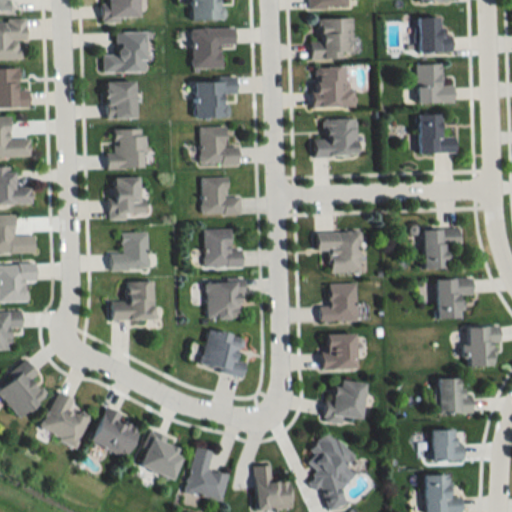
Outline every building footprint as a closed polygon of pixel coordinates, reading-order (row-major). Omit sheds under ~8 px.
[(99,21),(135,21),(135,0),(103,0),(103,3),(99,2),(99,21)] [(187,0),(188,21),(221,20),(221,0),(187,0)] [(306,0),(306,9),(344,8),(343,0),(306,0)] [(438,17),(415,17),(415,53),(449,52),(449,32),(438,32),(438,17)] [(350,19),(317,19),(317,41),(308,41),(308,59),(350,59),(350,19)] [(0,21),(0,60),(23,60),(23,21),(0,21)] [(219,69),(218,46),(233,46),(232,28),(189,29),(190,70),(219,69)] [(99,55),(100,72),(143,72),(143,32),(112,32),(113,55),(99,55)] [(414,103),(451,103),(451,85),(439,85),(439,64),(414,64),(414,103)] [(350,108),(350,67),(310,67),(310,109),(350,108)] [(25,90),(15,90),(15,69),(0,69),(0,109),(25,109),(25,90)] [(192,118),(224,118),(224,95),(233,95),(233,80),(192,80),(192,118)] [(103,82),(103,119),(132,119),(132,82),(103,82)] [(415,115),(415,154),(453,153),(453,137),(438,137),(438,115),(415,115)] [(0,117),(0,157),(28,158),(27,139),(7,139),(7,117),(0,117)] [(311,158),(355,157),(354,119),(320,120),(321,139),(311,139),(311,158)] [(236,147),(223,147),(223,127),(196,127),(196,167),(236,167),(236,147)] [(110,129),(110,152),(103,152),(103,169),(141,169),(141,129),(110,129)] [(0,205),(30,205),(29,188),(11,188),(11,167),(0,167),(0,205)] [(108,178),(108,217),(140,217),(139,177),(108,178)] [(225,178),(198,178),(198,213),(237,213),(237,196),(225,196),(225,178)] [(11,234),(11,214),(0,213),(0,252),(31,252),(30,234),(11,234)] [(456,228),(419,228),(420,268),(445,268),(445,245),(457,245),(456,228)] [(239,249),(228,249),(228,229),(200,229),(200,267),(239,267),(239,249)] [(107,251),(107,269),(144,269),(144,231),(117,231),(117,251),(107,251)] [(313,231),(313,250),(326,250),(327,273),(358,272),(357,231),(313,231)] [(0,263),(0,301),(22,301),(22,280),(32,280),(31,263),(0,263)] [(433,278),(434,318),(458,317),(457,295),(469,295),(469,277),(433,278)] [(149,279),(123,280),(123,300),(107,300),(108,320),(150,319),(149,279)] [(203,318),(239,318),(239,282),(203,282),(203,318)] [(352,282),(325,282),(325,305),(316,305),(316,321),(352,321),(352,282)] [(464,325),(464,365),(489,365),(489,342),(497,342),(497,325),(464,325)] [(239,335),(203,329),(197,366),(240,373),(242,359),(235,358),(239,335)] [(353,367),(352,332),(319,332),(320,367),(353,367)] [(0,397),(14,416),(43,395),(30,377),(33,374),(23,359),(0,375),(0,380),(2,384),(0,385),(0,397)] [(457,377),(433,377),(434,412),(469,411),(468,392),(457,392),(457,377)] [(322,399),(320,421),(338,422),(339,416),(358,418),(361,382),(333,379),(331,400),(322,399)] [(72,446),(86,417),(67,408),(72,398),(54,390),(36,428),(72,446)] [(122,458),(137,424),(101,407),(86,441),(122,458)] [(429,460),(461,460),(461,442),(453,442),(453,428),(429,428),(429,460)] [(168,479),(183,446),(146,430),(132,463),(168,479)] [(343,504),(339,489),(352,473),(343,466),(352,454),(322,430),(306,449),(308,455),(306,457),(311,474),(305,482),(312,488),(319,486),(325,510),(343,504)] [(223,474),(204,470),(207,450),(190,446),(181,493),(218,501),(223,474)] [(250,465),(253,510),(288,508),(286,479),(267,481),(266,464),(250,465)] [(446,474),(421,474),(421,511),(458,511),(458,496),(446,496),(446,474)]
